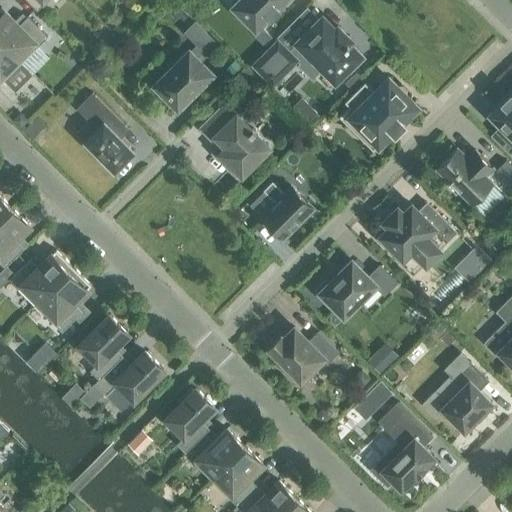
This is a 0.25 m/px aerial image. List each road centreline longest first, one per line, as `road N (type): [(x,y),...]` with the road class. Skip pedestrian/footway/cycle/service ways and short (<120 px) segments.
road 1 (residential): [(511,52),(216,349)]
road 2 (residential): [(216,349),(0,136)]
road 3 (residential): [(373,511),(216,349)]
